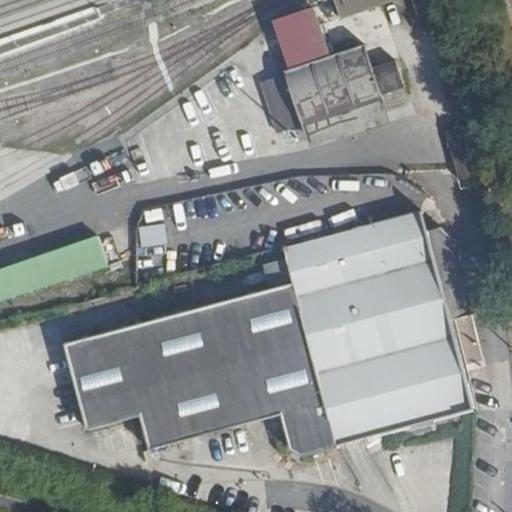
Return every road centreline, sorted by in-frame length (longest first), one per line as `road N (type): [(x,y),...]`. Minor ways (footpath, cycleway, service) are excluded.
road 1 (unknown): [(0,242),(214,169),(371,150),(411,155),(446,180),(177,241)]
road 2 (unknown): [(283,491),(90,456),(31,417),(24,369)]
road 3 (unknown): [(24,369),(27,345),(41,328),(244,275)]
